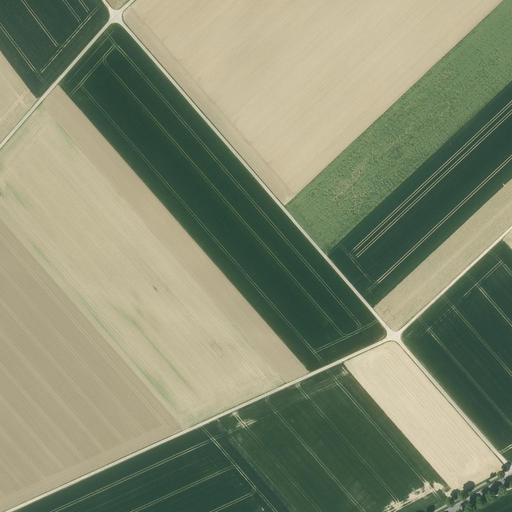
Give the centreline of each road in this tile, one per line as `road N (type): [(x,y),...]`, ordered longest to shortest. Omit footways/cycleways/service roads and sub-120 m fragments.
road 1 (track): [(103,0),(511,468)]
road 2 (track): [(7,511),(393,336),(511,226)]
road 3 (track): [(0,147),(132,0)]
